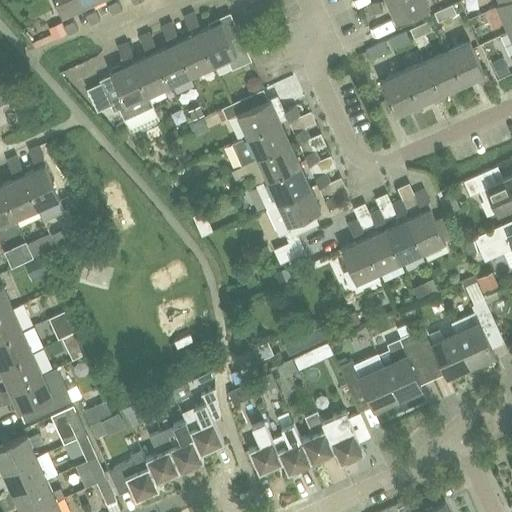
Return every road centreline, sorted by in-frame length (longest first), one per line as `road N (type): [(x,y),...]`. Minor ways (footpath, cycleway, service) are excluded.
road 1 (residential): [(511,108),(370,162),(347,142),(315,68),(319,21),(310,0)]
road 2 (residential): [(453,428),(417,468),(318,511)]
